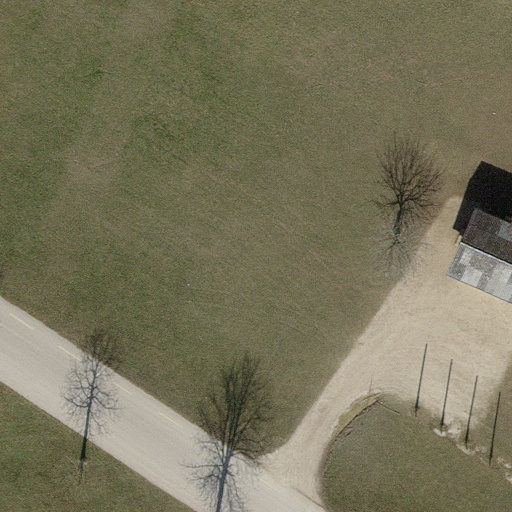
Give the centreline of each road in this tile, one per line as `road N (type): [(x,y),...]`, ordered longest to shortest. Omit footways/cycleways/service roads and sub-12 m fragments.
road 1 (unclassified): [(0,339),(259,511)]
road 2 (track): [(264,511),(427,265)]
